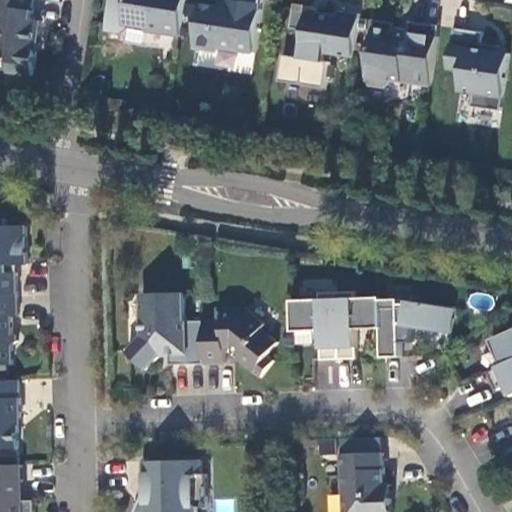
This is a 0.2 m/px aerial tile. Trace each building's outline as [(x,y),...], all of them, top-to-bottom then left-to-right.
[(35,0),(0,0),(0,1),(0,61),(9,63),(8,73),(34,77),(37,53),(34,49),(36,36),(40,37),(42,22),(33,20),(35,0)] [(128,0),(125,25),(148,29),(148,32),(182,37),(187,0),(128,0)] [(255,54),(263,0),(236,0),(236,5),(221,2),(220,7),(202,5),(195,49),(219,53),(220,49),(255,54)] [(339,16),(295,10),(292,29),(306,31),(301,58),(285,56),(281,82),(326,89),(330,63),(326,62),(326,54),(355,59),(362,15),(340,11),(339,16)] [(396,24),(376,21),(367,81),(372,87),(387,89),(392,85),(392,81),(432,87),(441,26),(411,22),(410,33),(395,31),(396,24)] [(485,33),(456,29),(450,69),(464,71),(461,92),(475,94),(473,107),(502,112),(511,55),(500,53),(501,47),(483,44),(485,33)] [(190,123),(171,120),(169,131),(188,134),(190,123)] [(0,296),(19,296),(18,274),(10,274),(10,266),(18,266),(30,265),(29,226),(9,227),(8,220),(0,218),(0,296)] [(18,266),(10,266),(10,274),(18,274),(18,266)] [(356,292),(338,293),(341,360),(358,359),(357,330),(385,329),(383,301),(383,298),(356,299),(356,292)] [(294,301),(295,332),(322,331),(323,361),(341,360),(338,293),(320,293),(321,300),(294,301)] [(143,295),(144,337),(129,353),(148,371),(163,355),(171,355),(171,366),(205,365),(205,364),(204,322),(186,322),(186,294),(143,295)] [(0,296),(0,365),(15,365),(14,347),(20,342),(14,337),(13,317),(19,317),(19,296),(0,296)] [(401,300),(383,301),(385,329),(385,358),(404,358),(403,326),(452,334),(456,309),(409,301),(409,305),(402,305),(401,300)] [(246,308),(219,308),(219,320),(204,321),(204,322),(205,364),(226,364),(225,348),(232,347),(241,354),(238,358),(262,378),(275,361),(268,356),(279,343),(262,329),(266,324),(246,308)] [(511,332),(493,341),(504,366),(491,372),(499,390),(508,386),(511,384),(511,332)] [(340,362),(317,361),(316,387),(339,388),(340,362)] [(21,381),(0,381),(0,449),(20,449),(19,419),(22,419),(21,381)] [(385,453),(343,455),(344,494),(346,494),(346,511),(392,511),(392,499),(388,499),(388,485),(386,485),(385,453)] [(203,461),(143,462),(144,494),(150,494),(150,508),(147,511),(139,511),(138,511),(198,511),(198,508),(209,508),(208,474),(203,474),(203,461)] [(23,466),(0,466),(0,511),(35,511),(35,502),(19,502),(18,483),(24,483),(23,466)] [(326,495),(327,511),(339,511),(338,494),(326,495)]
